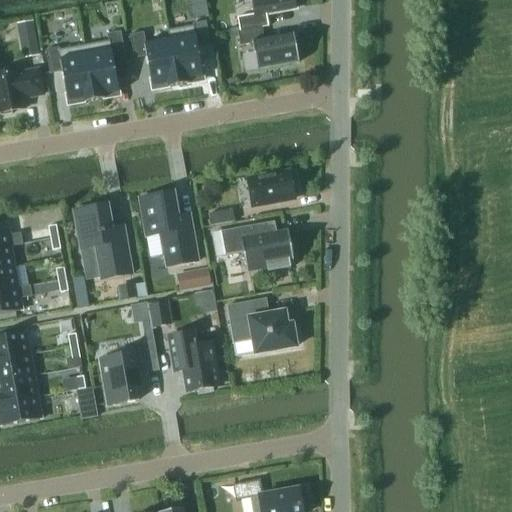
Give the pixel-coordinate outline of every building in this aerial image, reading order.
[(239,32),(262,28),(268,27),(266,14),(296,9),(294,1),(298,0),(250,0),(253,15),(237,18),(239,32)] [(17,24),(23,59),(39,56),(33,21),(17,24)] [(192,26),(169,31),(178,86),(188,84),(188,85),(199,83),(198,78),(203,78),(198,48),(210,46),(206,22),(192,24),(192,26)] [(262,28),(238,32),(240,46),(252,44),(257,70),(298,63),(294,35),(264,40),(262,28)] [(178,86),(169,31),(167,31),(169,40),(145,44),(143,33),(129,35),(134,59),(146,57),(152,87),(156,86),(157,90),(168,88),(178,86)] [(107,42),(84,46),(94,101),(103,99),(104,100),(115,98),(114,93),(119,93),(113,63),(125,61),(120,32),(106,35),(107,42)] [(94,101),(84,46),(60,50),(59,48),(45,50),(50,74),(62,72),(67,102),(72,101),(73,105),(84,103),(94,101)] [(0,113),(0,114),(1,116),(12,114),(11,112),(24,110),(22,96),(29,94),(30,97),(43,95),(38,70),(18,74),(17,71),(0,74),(0,113)] [(296,193),(293,178),(290,178),(290,173),(273,176),(272,173),(260,175),(261,178),(247,181),(252,207),(294,199),(293,194),(296,193)] [(198,262),(189,215),(178,217),(174,194),(139,200),(146,237),(160,234),(166,268),(198,262)] [(112,229),(108,206),(73,212),(80,249),(94,247),(100,280),(132,274),(124,227),(112,229)] [(211,226),(234,222),(232,210),(209,214),(211,226)] [(289,266),(293,266),(288,235),(276,236),(274,222),(221,230),(224,254),(244,251),(247,272),(265,270),(266,272),(289,269),(289,266)] [(0,249),(11,247),(23,245),(21,234),(9,236),(7,224),(0,225),(0,249)] [(51,239),(58,238),(56,226),(49,228),(51,239)] [(58,238),(51,239),(53,250),(61,249),(58,238)] [(0,270),(15,268),(11,247),(0,249),(0,270)] [(0,270),(0,291),(18,288),(15,268),(0,270)] [(56,270),(58,282),(66,280),(64,269),(56,270)] [(211,286),(208,269),(191,272),(194,290),(211,286)] [(66,280),(58,282),(61,293),(68,292),(66,280)] [(134,284),(118,286),(120,301),(137,298),(134,284)] [(0,291),(0,315),(23,311),(21,299),(32,297),(30,286),(18,288),(0,291)] [(84,295),(76,296),(78,308),(86,307),(84,295)] [(226,307),(233,344),(253,341),(255,354),(296,347),(295,345),(299,344),(296,329),(292,330),(292,325),(287,326),(284,313),(269,316),(266,300),(226,307)] [(172,325),(168,301),(147,305),(151,329),(172,325)] [(0,359),(30,354),(26,333),(0,337),(0,359)] [(183,371),(187,393),(199,391),(200,395),(213,392),(212,388),(218,387),(211,344),(197,346),(195,333),(168,337),(174,373),(183,371)] [(68,336),(70,348),(78,347),(76,335),(68,336)] [(106,407),(137,401),(132,376),(146,373),(141,346),(125,349),(126,356),(98,361),(106,407)] [(78,347),(70,348),(72,359),(80,358),(78,347)] [(0,359),(0,381),(34,376),(30,354),(0,359)] [(0,381),(0,404),(38,398),(34,376),(0,381)] [(76,379),(78,390),(85,389),(83,377),(76,379)] [(85,389),(78,390),(80,402),(87,400),(85,389)] [(0,427),(42,420),(38,398),(0,404),(0,427)] [(302,511),(306,510),(303,492),(299,492),(298,490),(250,498),(252,511),(302,511)]
